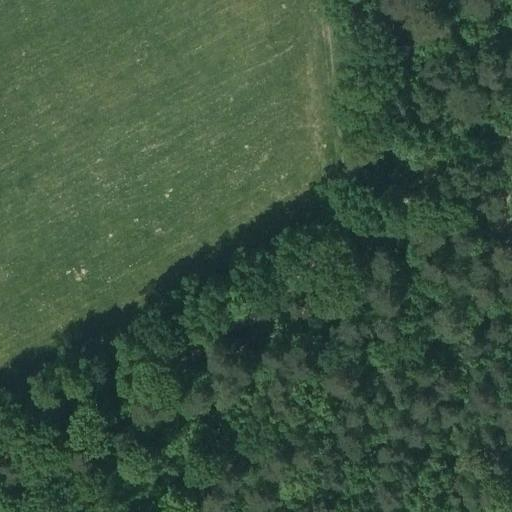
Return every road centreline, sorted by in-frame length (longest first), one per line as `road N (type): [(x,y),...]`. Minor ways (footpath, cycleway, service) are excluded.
road 1 (track): [(0,437),(511,146)]
road 2 (track): [(408,204),(380,0)]
